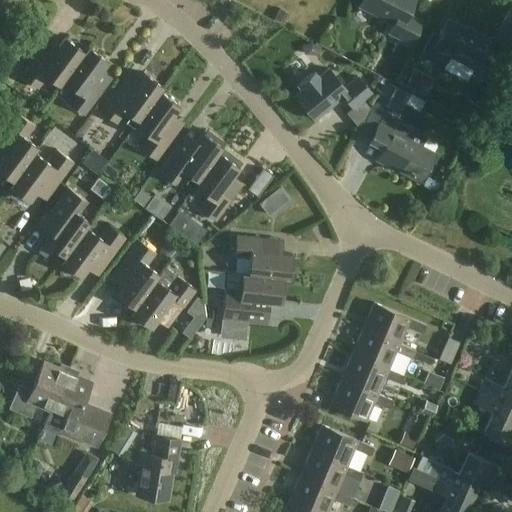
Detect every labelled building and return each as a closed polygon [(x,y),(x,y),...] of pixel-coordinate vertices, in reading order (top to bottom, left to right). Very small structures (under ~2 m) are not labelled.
[(362,0),(359,6),(394,24),(389,33),(411,44),(422,22),(406,14),(413,0),(362,0)] [(447,64),(451,56),(475,69),(472,74),(487,81),(497,62),(483,55),(490,40),(474,31),(472,34),(448,21),(440,36),(432,32),(422,51),(447,64)] [(85,53),(84,52),(66,39),(47,64),(36,56),(21,77),(39,89),(47,78),(60,87),(63,82),(85,53)] [(88,47),(84,52),(85,53),(63,82),(76,91),(67,103),(85,116),(100,96),(90,88),(108,62),(88,47)] [(302,92),(296,97),(315,120),(343,96),(353,109),(371,94),(358,78),(345,89),(329,69),(319,78),(315,73),(298,87),(302,92)] [(126,112),(138,121),(138,122),(161,92),(162,93),(165,88),(145,73),(126,98),(116,91),(100,112),(117,124),(126,112)] [(410,95),(388,84),(379,103),(392,109),(397,100),(405,104),(410,95)] [(180,107),(162,93),(161,92),(138,122),(138,121),(134,126),(147,136),(139,148),(156,161),(171,141),(161,133),(180,107)] [(370,110),(364,102),(348,115),(356,126),(364,119),(370,110)] [(401,120),(385,111),(371,139),(385,146),(377,161),(418,183),(434,154),(421,147),(427,138),(399,122),(401,120)] [(0,160),(0,173),(13,183),(34,153),(35,153),(39,148),(25,138),(34,126),(17,114),(1,136),(12,144),(0,160)] [(379,120),(369,115),(361,133),(370,138),(379,120)] [(471,126),(459,120),(452,134),(464,140),(471,126)] [(198,182),(220,153),(221,153),(224,149),(221,147),(224,143),(208,131),(205,135),(204,134),(184,160),(174,153),(159,173),(176,185),(185,172),(198,182)] [(34,153),(13,183),(9,188),(28,202),(48,175),(59,183),(73,163),(56,150),(47,162),(35,153),(34,153)] [(198,182),(194,187),(207,197),(198,208),(216,222),(232,201),(221,193),(240,167),(221,153),(220,153),(198,182)] [(270,169),(262,176),(274,190),(281,183),(270,169)] [(46,243),(65,257),(86,228),(87,229),(90,225),(77,215),(86,202),(68,189),(54,209),(40,228),(51,236),(46,243)] [(268,197),(259,204),(269,216),(278,209),(268,197)] [(86,228),(65,257),(61,262),(81,278),(100,253),(109,260),(125,239),(107,226),(99,238),(87,229),(86,228)] [(249,258),(248,274),(248,276),(283,279),(290,280),(292,254),(261,252),(262,239),(237,236),(235,257),(249,258)] [(156,280),(157,280),(160,275),(147,265),(155,254),(138,241),(124,261),(134,269),(115,295),(133,308),(134,309),(156,280)] [(133,308),(129,314),(151,329),(169,303),(180,310),(195,289),(165,268),(160,275),(157,280),(156,280),(134,309),(133,308)] [(248,276),(248,274),(242,273),(240,291),(225,290),(222,321),(247,324),(248,312),(250,300),(281,303),(283,279),(248,276)] [(399,345),(399,344),(407,327),(423,335),(427,326),(375,303),(364,329),(399,345)] [(399,345),(364,329),(353,355),(388,370),(389,370),(396,352),(413,359),(416,351),(399,344),(399,345)] [(459,343),(448,338),(438,360),(449,365),(459,343)] [(353,355),(342,380),(378,395),(385,378),(401,385),(405,377),(389,370),(388,370),(353,355)] [(52,409),(67,372),(43,362),(31,391),(19,386),(10,408),(31,416),(36,403),(52,409)] [(486,379),(480,392),(511,405),(511,368),(504,387),(486,379)] [(92,382),(67,372),(52,409),(44,428),(59,434),(98,450),(105,432),(88,425),(92,416),(80,411),(92,382)] [(433,373),(428,386),(412,380),(409,387),(439,400),(448,379),(433,373)] [(452,388),(470,393),(473,380),(456,375),(452,388)] [(378,395),(342,380),(331,406),(367,421),(374,403),(391,410),(394,402),(378,395)] [(511,405),(480,392),(475,404),(493,412),(483,433),(511,445),(511,405)] [(143,401),(118,451),(134,459),(159,409),(143,401)] [(209,452),(213,428),(174,421),(172,434),(194,438),(192,449),(209,452)] [(323,426),(311,451),(348,467),(355,450),(372,457),(375,448),(323,426)] [(181,439),(155,435),(152,453),(141,451),(138,466),(141,467),(137,494),(168,499),(172,471),(176,471),(181,439)] [(311,451),(300,477),(337,492),(344,475),(361,482),(364,474),(348,467),(311,451)] [(417,470),(473,495),(478,483),(497,492),(507,469),(504,468),(509,457),(495,451),(490,462),(468,452),(458,473),(423,457),(417,470)] [(473,495),(417,470),(413,468),(408,480),(447,498),(440,511),(480,511),(468,506),(473,495)] [(88,478),(76,471),(62,493),(74,500),(88,478)] [(337,492),(300,477),(289,502),(313,511),(327,511),(333,500),(350,507),(353,499),(337,492)] [(313,511),(289,502),(285,511),(313,511)]
